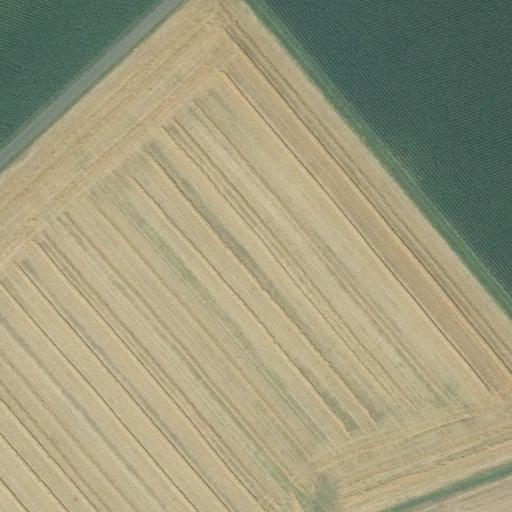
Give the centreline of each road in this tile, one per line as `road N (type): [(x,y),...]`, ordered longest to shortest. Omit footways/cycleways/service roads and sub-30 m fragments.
road 1 (track): [(511,308),(252,0)]
road 2 (unclassified): [(0,160),(175,0)]
